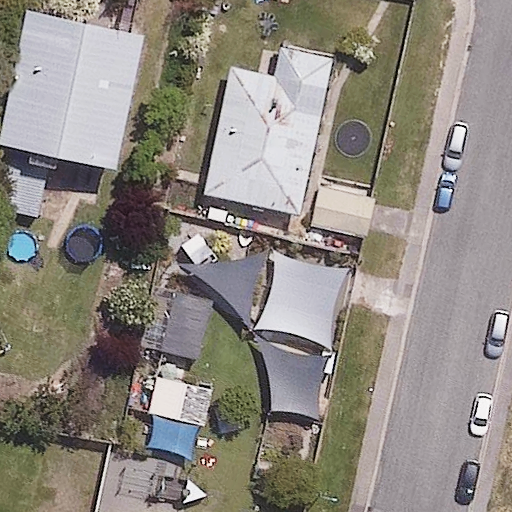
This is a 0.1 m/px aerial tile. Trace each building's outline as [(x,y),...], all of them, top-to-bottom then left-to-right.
[(63,148),(131,159),(153,26),(27,5),(0,171),(0,207),(52,216),(63,148)] [(233,65),(212,194),(305,210),(303,223),(371,235),(378,193),(314,182),(335,58),(276,48),(272,72),(233,65)] [(199,361),(215,303),(177,293),(162,350),(199,361)] [(196,380),(153,371),(145,410),(187,419),(196,380)] [(92,511),(93,511),(33,497),(29,511),(92,511)]
